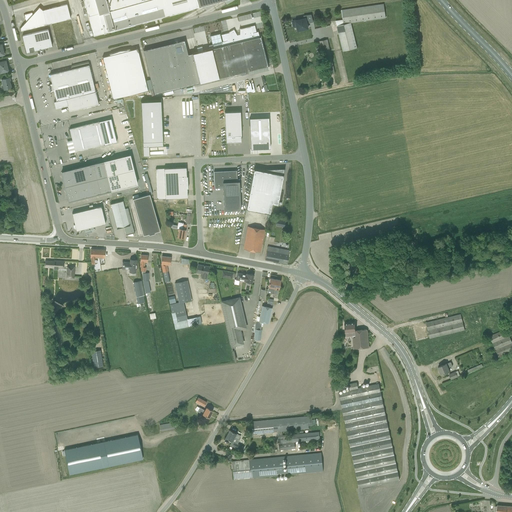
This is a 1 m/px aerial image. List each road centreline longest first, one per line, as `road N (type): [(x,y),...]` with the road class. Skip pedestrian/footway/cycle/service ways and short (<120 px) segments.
road 1 (unclassified): [(161,511),(302,273)]
road 2 (unclassified): [(18,65),(271,2)]
road 3 (track): [(291,97),(385,75),(486,67)]
road 4 (unclassified): [(200,253),(196,164),(303,156)]
road 5 (tertiary): [(421,399),(392,340),(302,273)]
road 6 (tertiary): [(303,156),(271,2)]
road 7 (tertiary): [(59,241),(25,97)]
road 8 (tertiary): [(200,253),(59,241)]
